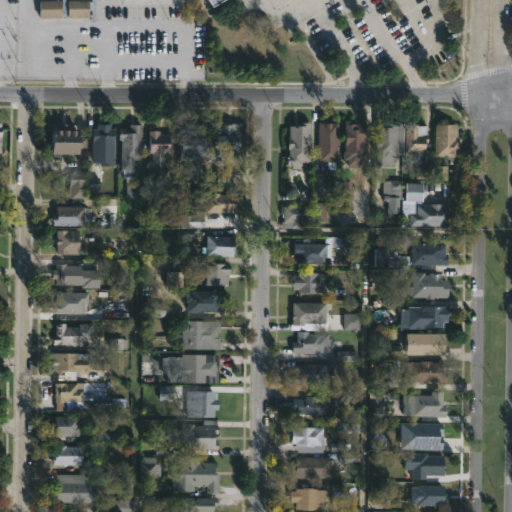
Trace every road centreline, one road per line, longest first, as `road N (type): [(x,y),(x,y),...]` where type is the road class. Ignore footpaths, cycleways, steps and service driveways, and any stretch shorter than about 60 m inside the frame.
road 1 (residential): [(477,96),(0,93)]
road 2 (residential): [(26,94),(22,511)]
road 3 (residential): [(263,95),(256,511)]
road 4 (tertiary): [(477,96),(480,511)]
